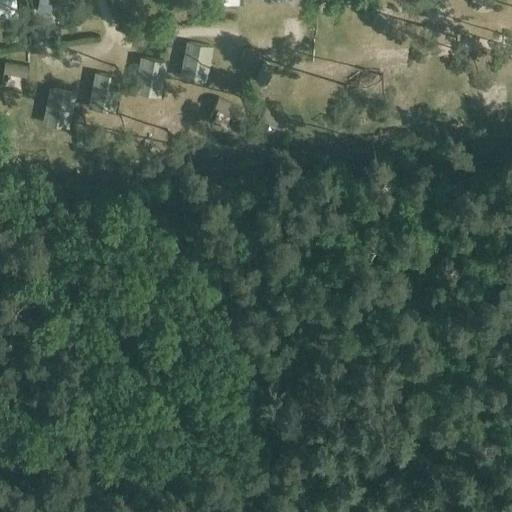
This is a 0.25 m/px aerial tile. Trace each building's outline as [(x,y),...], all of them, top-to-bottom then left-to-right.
[(211,47),(186,43),(181,76),(206,80),(211,47)] [(165,62),(140,59),(135,92),(160,96),(165,62)] [(5,61),(3,70),(27,75),(29,65),(5,61)] [(118,76),(93,73),(88,106),(113,110),(118,76)] [(74,93),(49,90),(44,123),(69,127),(74,93)]
